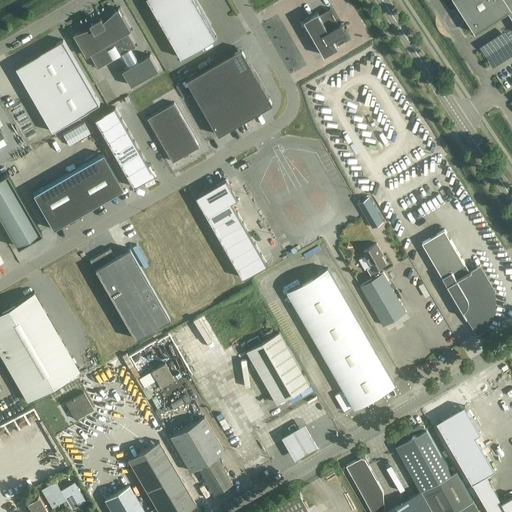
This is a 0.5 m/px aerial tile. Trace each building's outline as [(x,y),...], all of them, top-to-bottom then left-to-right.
[(149,0),(182,57),(217,37),(195,0),(149,0)] [(511,0),(455,0),(476,32),(508,11),(511,16),(511,0)] [(93,27),(73,34),(86,56),(90,54),(98,68),(113,59),(108,49),(115,45),(120,55),(136,46),(128,32),(131,30),(118,8),(103,21),(101,18),(91,24),(93,27)] [(318,12),(304,20),(325,56),(339,48),(337,45),(348,39),(344,33),(347,31),(341,22),(339,23),(330,8),(320,14),(318,12)] [(53,106),(64,124),(100,104),(63,40),(55,44),(57,46),(18,69),(42,112),(53,106)] [(187,80),(219,135),(265,108),(268,95),(241,48),(187,80)] [(150,55),(123,70),(131,85),(158,69),(150,55)] [(173,161),(200,146),(174,102),(148,118),(173,161)] [(94,119),(133,187),(154,174),(115,107),(94,119)] [(32,194),(53,229),(122,189),(102,154),(32,194)] [(6,172),(0,175),(0,217),(17,247),(41,233),(6,172)] [(267,264),(231,202),(237,199),(226,179),(196,196),(243,278),(267,264)] [(386,222),(369,192),(354,200),(371,231),(386,222)] [(444,229),(422,242),(476,335),(485,330),(484,328),(489,320),(493,311),(494,301),(493,292),(495,291),(480,265),(469,272),(444,229)] [(309,241),(320,236),(318,232),(307,236),(309,241)] [(372,278),(360,286),(383,325),(406,312),(383,272),(380,274),(377,268),(386,263),(379,251),(380,251),(376,243),(363,251),(371,266),(366,269),(372,278)] [(110,248),(89,260),(134,338),(169,318),(129,248),(115,257),(110,248)] [(395,384),(327,268),(287,291),(354,407),(395,384)] [(0,354),(26,401),(79,370),(34,291),(0,310),(0,354)] [(312,384),(283,332),(250,351),(280,403),(312,384)] [(148,339),(130,350),(137,361),(155,350),(148,339)] [(164,363),(151,371),(160,387),(174,379),(164,363)] [(267,386),(250,393),(267,428),(283,421),(267,386)] [(464,394),(433,410),(461,463),(487,451),(475,427),(493,417),(476,386),(464,394)] [(317,419),(328,414),(316,388),(304,393),(317,419)] [(65,402),(75,420),(93,409),(83,392),(65,402)] [(203,416),(169,436),(190,471),(197,466),(213,494),(232,483),(216,456),(224,451),(203,416)] [(31,421),(38,436),(46,433),(39,418),(31,421)] [(318,446),(305,424),(282,437),(295,459),(318,446)] [(421,490),(381,511),(479,511),(457,471),(451,474),(426,429),(423,426),(420,424),(414,428),(413,432),(406,436),(402,434),(395,438),(395,442),(397,445),(396,445),(421,490)] [(159,441),(127,460),(155,507),(148,511),(181,511),(196,504),(159,441)] [(63,450),(66,456),(64,457),(68,465),(78,461),(71,446),(63,450)] [(346,465),(372,511),(379,511),(385,509),(383,490),(365,458),(361,457),(346,465)] [(486,475),(472,483),(488,511),(511,511),(511,495),(501,502),(486,475)] [(84,500),(74,482),(60,490),(55,481),(41,489),(52,507),(65,499),(71,508),(84,500)] [(144,511),(129,485),(104,499),(111,511),(144,511)] [(311,511),(300,492),(264,511),(311,511)] [(47,511),(38,495),(26,502),(31,511),(47,511)]
